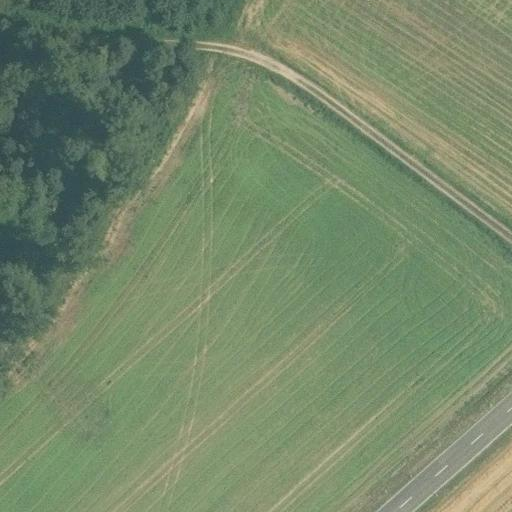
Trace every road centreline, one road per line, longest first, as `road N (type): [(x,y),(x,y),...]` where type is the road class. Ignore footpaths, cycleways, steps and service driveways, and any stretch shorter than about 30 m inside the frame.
road 1 (track): [(511,242),(315,92),(226,49),(178,44)]
road 2 (track): [(226,49),(0,348)]
road 3 (secondary): [(393,511),(511,409)]
